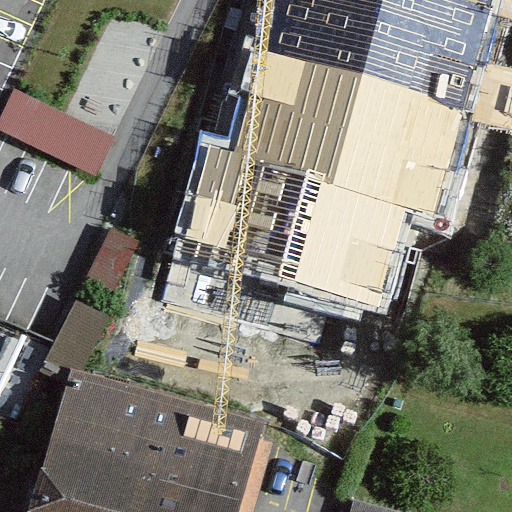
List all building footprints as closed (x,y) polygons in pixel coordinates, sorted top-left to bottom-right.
[(116,138),(15,92),(0,125),(0,140),(95,183),(116,138)] [(137,241),(114,230),(91,279),(114,290),(137,241)] [(104,317),(82,306),(55,357),(78,368),(104,317)] [(0,414),(12,421),(49,343),(0,319),(0,414)] [(236,511),(260,427),(74,376),(37,511),(236,511)]
